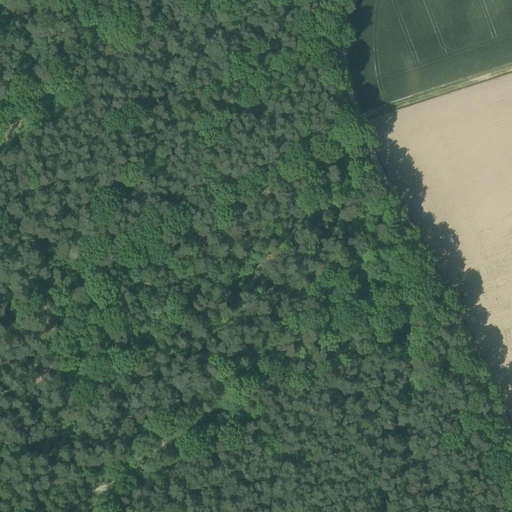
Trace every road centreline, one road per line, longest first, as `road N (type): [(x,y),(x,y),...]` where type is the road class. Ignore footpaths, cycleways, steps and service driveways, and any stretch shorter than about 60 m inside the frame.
road 1 (unknown): [(0,395),(35,383),(87,328),(306,168),(342,125),(358,124)]
road 2 (track): [(358,124),(511,435)]
road 3 (track): [(511,71),(358,124)]
road 4 (track): [(358,124),(339,36),(344,0)]
